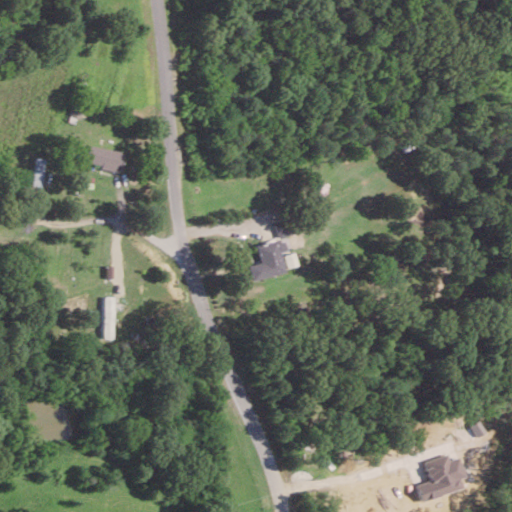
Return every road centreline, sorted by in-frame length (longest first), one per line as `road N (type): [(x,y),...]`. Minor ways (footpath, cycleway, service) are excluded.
road 1 (residential): [(265,511),(232,333),(184,166)]
road 2 (residential): [(184,166),(0,140)]
road 3 (residential): [(184,166),(163,0)]
